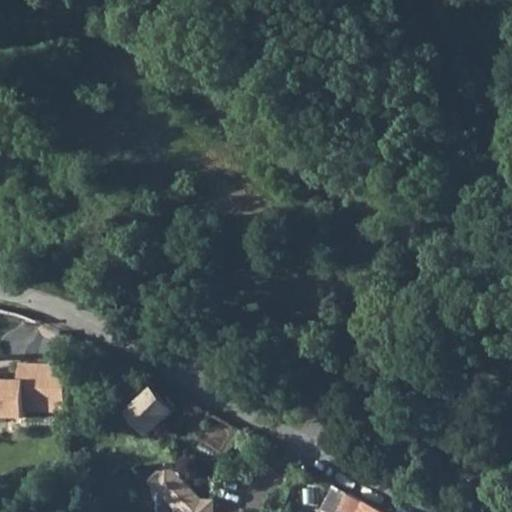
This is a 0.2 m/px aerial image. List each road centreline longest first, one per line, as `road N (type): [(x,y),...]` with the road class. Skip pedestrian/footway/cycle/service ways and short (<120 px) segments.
road 1 (unclassified): [(446,511),(161,356),(0,295)]
road 2 (track): [(316,444),(386,313),(450,259),(503,176),(511,124)]
